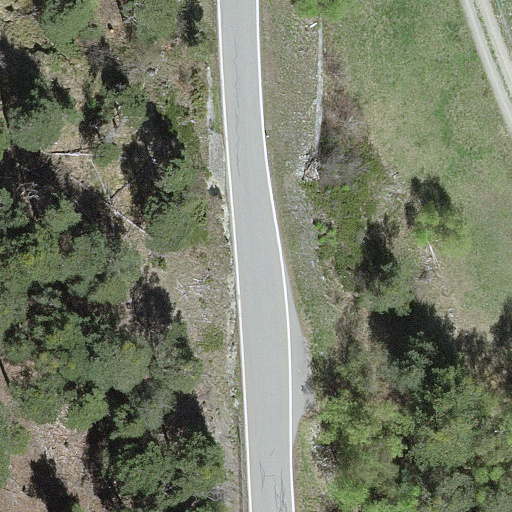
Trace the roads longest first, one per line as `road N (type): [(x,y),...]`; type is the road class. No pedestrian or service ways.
road 1 (motorway): [(511,472),(234,0)]
road 2 (tertiary): [(238,0),(273,511)]
road 3 (motorway): [(0,280),(112,511)]
